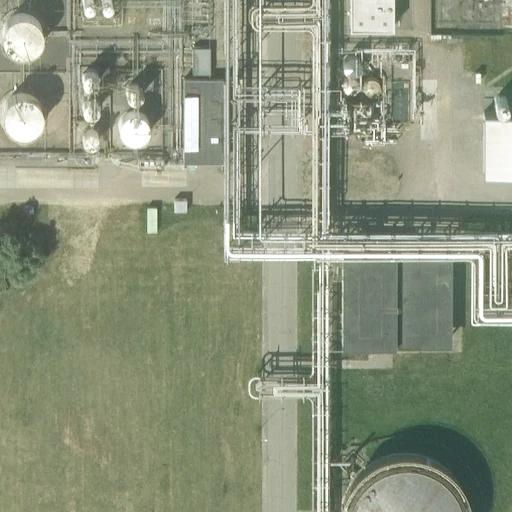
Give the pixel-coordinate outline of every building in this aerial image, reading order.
[(346,0),(346,27),(390,27),(389,0),(346,0)] [(46,32),(21,5),(0,23),(0,26),(23,52),(46,32)] [(212,71),(212,59),(212,45),(194,45),(194,71),(212,71)] [(185,77),(184,158),(223,158),(224,77),(185,77)] [(0,97),(12,131),(44,119),(33,86),(0,96),(0,97)] [(483,174),(511,173),(511,110),(483,111),(483,174)] [(342,343),(424,343),(424,251),(342,251),(342,343)] [(411,455),(404,454),(403,453),(399,453),(392,454),(388,455),(382,458),(378,459),(374,461),(370,464),(365,468),(361,471),(358,474),(355,477),(353,481),(350,484),(348,488),(346,492),(345,496),(343,501),(342,505),(342,509),(342,511),(341,511),(466,511),(466,509),(466,507),(465,502),(465,500),(463,496),(462,492),(460,488),(457,484),(455,480),(454,479),(449,474),(448,472),(445,469),(441,467),(436,463),(430,460),(426,458),(424,458),(420,456),(415,455),(411,455)]
